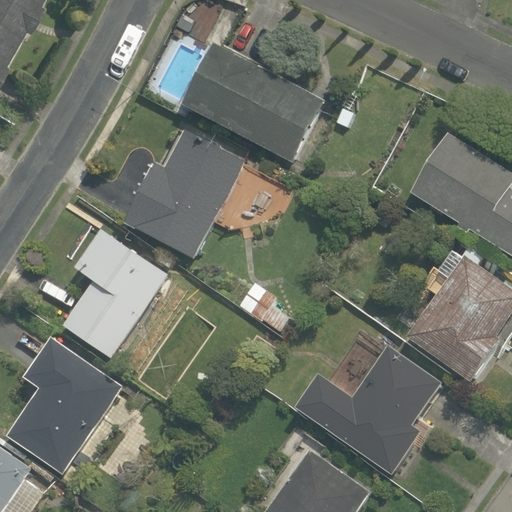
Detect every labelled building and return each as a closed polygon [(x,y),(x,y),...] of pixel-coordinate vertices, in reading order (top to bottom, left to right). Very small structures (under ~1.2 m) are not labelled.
[(0,0),(0,78),(4,71),(0,69),(0,67),(18,34),(25,38),(40,10),(33,7),(37,0),(0,0)] [(197,101),(295,156),(322,107),(225,52),(197,101)] [(199,261),(250,165),(191,134),(188,139),(185,137),(166,171),(153,164),(136,195),(146,200),(132,226),(199,261)] [(423,190),(511,245),(511,196),(511,194),(511,178),(453,142),(423,190)] [(73,322),(82,327),(115,349),(163,273),(107,237),(88,268),(102,277),(82,308),(73,322)] [(413,340),(475,385),(500,350),(502,352),(511,338),(511,287),(473,260),(470,264),(458,255),(444,275),(447,277),(440,288),(447,293),(413,340)] [(241,308),(263,324),(266,321),(281,331),(291,317),(275,306),(280,298),(259,283),(241,308)] [(390,359),(364,342),(335,383),(327,378),(303,412),(397,477),(427,434),(419,429),(448,387),(396,350),(390,359)] [(16,432),(66,466),(82,443),(119,389),(82,364),(55,346),(35,376),(48,385),(16,432)] [(0,511),(35,511),(48,493),(28,479),(36,468),(0,442),(0,511)] [(365,511),(377,496),(317,453),(313,460),(309,457),(293,481),(296,483),(275,511),(365,511)]
